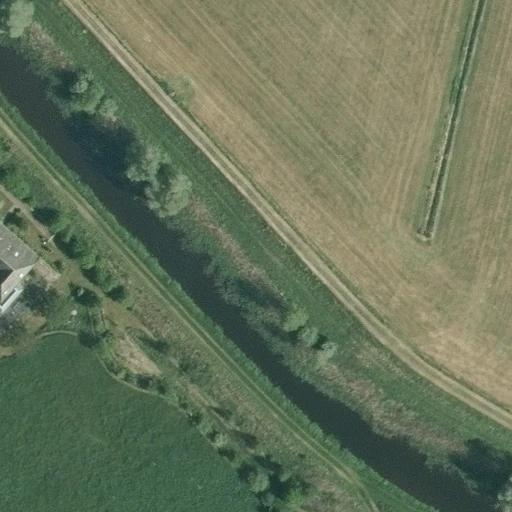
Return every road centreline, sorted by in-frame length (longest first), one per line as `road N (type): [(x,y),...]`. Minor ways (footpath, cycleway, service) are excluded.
road 1 (track): [(69,0),(359,313),(410,359),(511,423)]
road 2 (track): [(0,182),(271,471),(321,502)]
